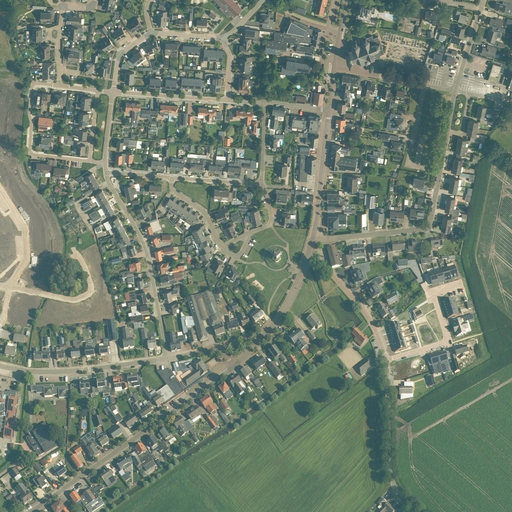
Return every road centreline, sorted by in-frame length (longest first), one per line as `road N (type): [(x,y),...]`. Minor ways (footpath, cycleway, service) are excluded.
road 1 (tertiary): [(31,511),(234,365)]
road 2 (residential): [(166,358),(148,258),(105,171)]
road 3 (residential): [(314,235),(428,228),(440,171)]
road 4 (residential): [(166,358),(89,370),(0,366)]
road 5 (unclassified): [(416,511),(389,467),(386,361)]
road 6 (residential): [(460,283),(432,292),(447,341),(386,361)]
road 7 (unclassified): [(386,361),(367,315),(321,261),(307,256)]
road 8 (tertiary): [(234,365),(278,320),(307,256)]
road 9 (residential): [(89,160),(29,153),(32,82)]
road 10 (tertiary): [(314,235),(329,110)]
